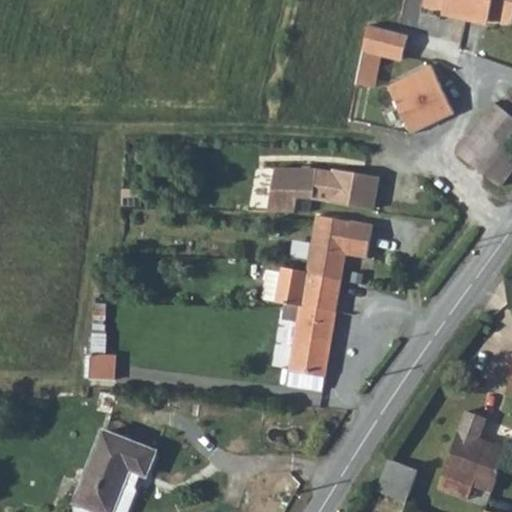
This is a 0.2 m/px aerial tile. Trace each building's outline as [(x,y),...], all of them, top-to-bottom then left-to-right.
[(451,18),(469,22),(473,0),(425,0),(424,6),(452,12),(451,18)] [(511,0),(473,0),(469,22),(484,25),(486,21),(511,26),(511,0)] [(404,62),(409,37),(370,29),(359,87),(376,90),(382,58),(404,62)] [(388,87),(411,136),(455,116),(432,66),(388,87)] [(456,152),(499,186),(511,169),(511,100),(511,99),(503,109),(494,103),(456,152)] [(277,169),(271,213),(298,216),(300,200),(376,210),(381,176),(333,170),(333,173),(318,171),(277,169)] [(307,274),(340,279),(344,253),(367,256),(372,223),(316,214),(308,270),(307,274)] [(335,310),(340,279),(307,274),(308,270),(303,270),(274,265),(273,269),(280,271),(276,301),(285,303),(335,310)] [(262,299),(276,301),(280,271),(273,269),(267,268),(262,299)] [(323,389),(335,310),(285,303),(285,306),(283,319),(298,321),(289,384),(323,389)] [(92,352),(91,370),(90,376),(116,377),(116,353),(92,352)] [(100,387),(95,407),(115,412),(120,391),(100,387)] [(493,490),(507,448),(478,439),(485,417),(466,410),(444,473),(474,484),(493,490)] [(103,429),(77,501),(104,511),(129,511),(139,490),(137,486),(142,472),(147,474),(156,449),(103,429)] [(390,458),(377,489),(406,501),(418,470),(390,458)] [(474,484),(444,473),(439,487),(468,498),(474,484)]
